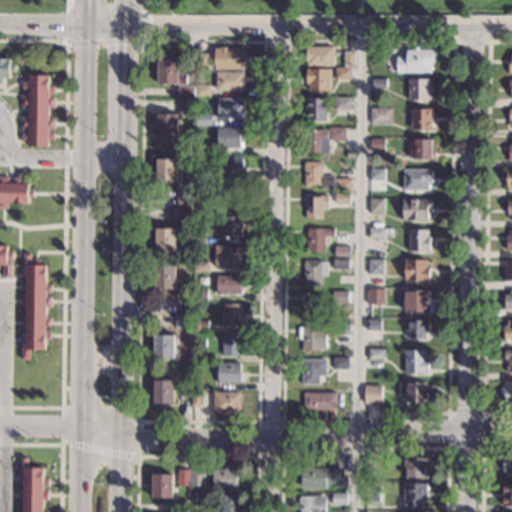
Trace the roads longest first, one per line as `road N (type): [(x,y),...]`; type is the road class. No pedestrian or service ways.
road 1 (residential): [(511,429),(273,443),(0,428)]
road 2 (secondary): [(82,27),(79,511)]
road 3 (residential): [(462,511),(474,30)]
road 4 (residential): [(273,443),(280,29)]
road 5 (tertiary): [(128,30),(511,30)]
road 6 (secondary): [(119,511),(126,134)]
